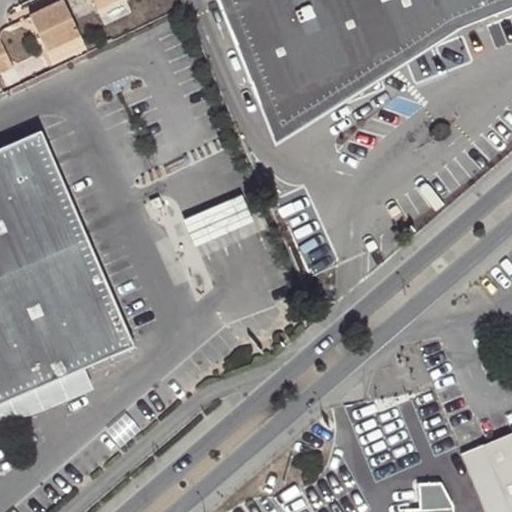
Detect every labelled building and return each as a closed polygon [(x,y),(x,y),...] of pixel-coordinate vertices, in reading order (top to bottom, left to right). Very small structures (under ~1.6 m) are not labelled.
[(77,33),(60,0),(57,0),(27,15),(45,49),(77,33)] [(453,31),(511,7),(511,0),(217,0),(277,146),(407,61),(453,31)] [(0,70),(10,66),(0,46),(0,70)] [(0,404),(62,378),(135,346),(41,131),(0,148),(0,404)] [(180,225),(192,252),(260,223),(249,196),(180,225)] [(511,511),(511,435),(463,455),(485,511),(511,511)] [(452,511),(452,506),(440,483),(417,484),(419,511),(452,511)]
